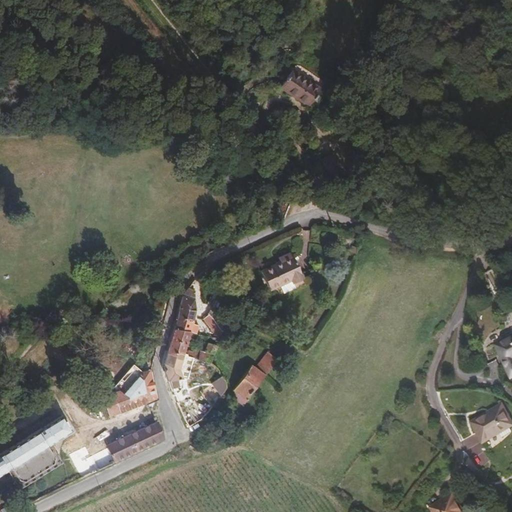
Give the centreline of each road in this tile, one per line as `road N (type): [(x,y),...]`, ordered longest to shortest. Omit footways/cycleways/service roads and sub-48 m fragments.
road 1 (residential): [(511,235),(474,246),(443,243),(311,210),(204,263),(176,290),(161,336),(154,374),(171,430),(166,444),(33,511)]
road 2 (track): [(140,0),(294,168),(311,210)]
